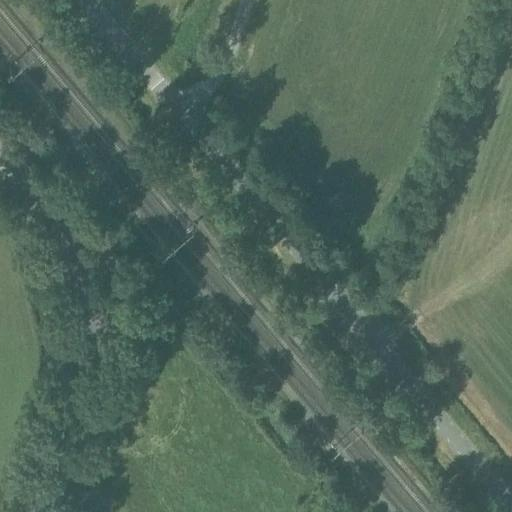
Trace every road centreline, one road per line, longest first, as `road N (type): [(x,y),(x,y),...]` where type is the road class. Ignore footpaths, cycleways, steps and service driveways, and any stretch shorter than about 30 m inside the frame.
road 1 (unclassified): [(507,511),(181,113)]
road 2 (unclassified): [(33,511),(89,366),(91,308),(72,241),(0,147)]
road 3 (unclassified): [(181,113),(86,0)]
road 4 (unclassified): [(181,113),(223,65),(248,0)]
